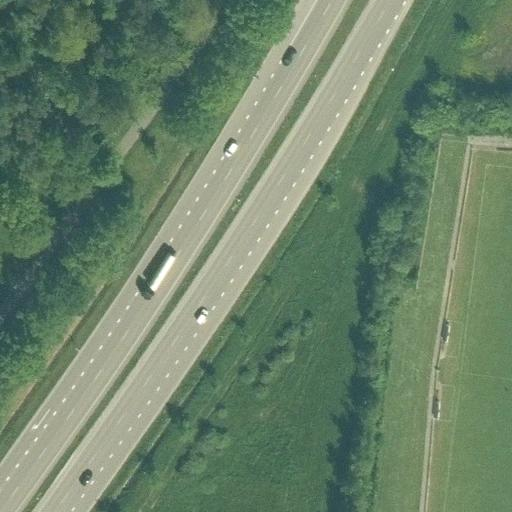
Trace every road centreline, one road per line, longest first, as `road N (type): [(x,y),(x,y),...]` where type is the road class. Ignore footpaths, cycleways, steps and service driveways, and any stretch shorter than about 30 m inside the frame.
road 1 (primary): [(55,511),(156,372),(390,0)]
road 2 (primary): [(330,0),(195,223),(0,511)]
